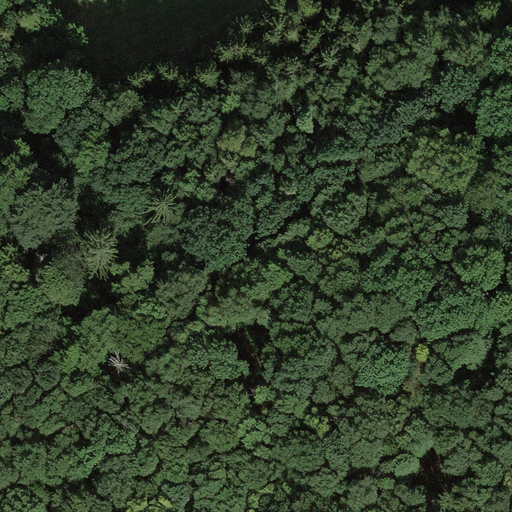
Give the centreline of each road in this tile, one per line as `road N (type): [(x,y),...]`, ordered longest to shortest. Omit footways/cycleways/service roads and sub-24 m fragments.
road 1 (track): [(25,511),(123,398),(231,307),(511,110)]
road 2 (track): [(291,0),(88,99)]
